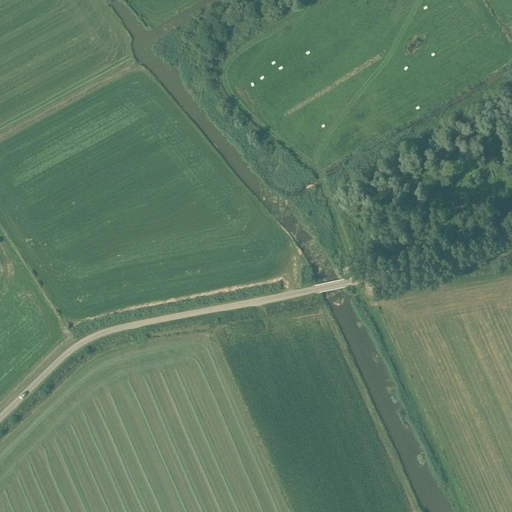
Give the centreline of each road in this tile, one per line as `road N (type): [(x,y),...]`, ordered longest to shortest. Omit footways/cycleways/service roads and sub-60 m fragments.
road 1 (unclassified): [(0,421),(79,343),(116,328),(511,251)]
road 2 (track): [(358,278),(316,171),(252,123),(218,74),(258,21),(300,0)]
road 3 (track): [(358,278),(461,511)]
